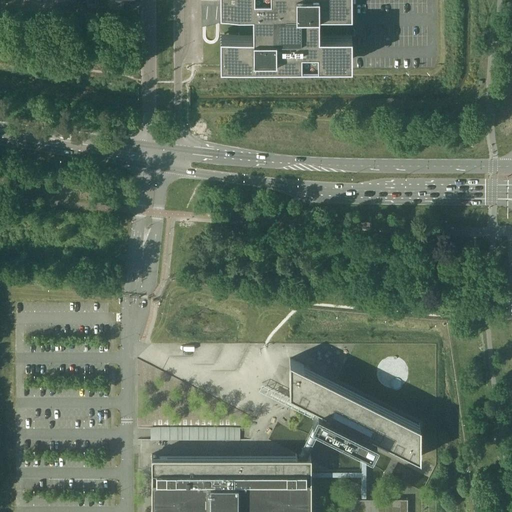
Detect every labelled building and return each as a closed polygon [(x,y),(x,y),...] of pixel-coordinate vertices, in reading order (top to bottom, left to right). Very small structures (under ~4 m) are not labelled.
[(125,0),(125,1),(135,1),(134,0),(109,0),(109,7),(123,8),(123,0),(125,0)] [(329,32),(319,32),(319,20),(319,9),(329,9),(351,9),(351,0),(219,0),(220,0),(220,3),(220,9),(244,9),(252,9),(252,21),(253,32),(244,32),(220,32),(220,63),(351,63),(351,53),(351,32),(329,32)] [(300,455),(304,458),(322,424),(360,443),(361,444),(366,446),(371,448),(376,438),(373,436),(374,434),(420,457),(420,455),(416,453),(420,444),(420,423),(289,358),(289,391),(322,408),(321,410),(318,408),(316,411),(315,411),(314,411),(313,411),(313,412),(312,413),(312,414),(312,415),(313,416),(313,417),(312,419),(317,421),(300,455)] [(407,511),(407,498),(366,498),(366,446),(361,444),(362,471),(307,471),(306,476),(362,476),(362,498),(349,498),(349,511),(407,511)] [(310,511),(311,478),(306,478),(306,476),(307,471),(307,469),(311,469),(311,454),(309,454),(307,459),(304,458),(300,455),(297,454),(152,454),(152,469),(156,469),(156,478),(152,478),(151,511),(310,511)]
